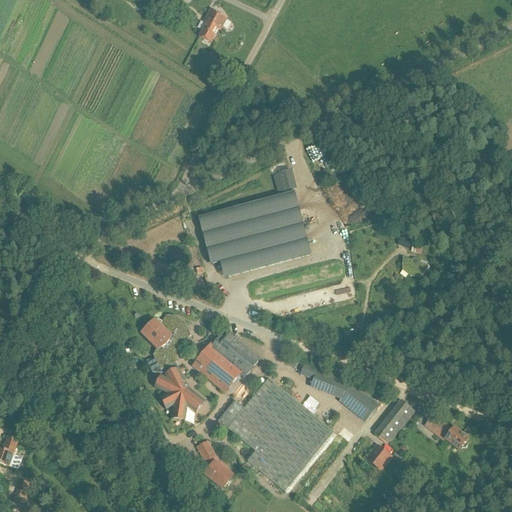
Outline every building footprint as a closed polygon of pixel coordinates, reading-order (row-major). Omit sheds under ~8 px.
[(227,20),(210,11),(203,23),(206,24),(198,38),(211,45),(218,31),(221,32),(227,20)] [(224,279),(311,256),(294,194),(200,219),(213,265),(219,264),(224,279)] [(412,262),(403,259),(402,271),(410,278),(421,279),(429,268),(420,264),(421,261),(419,260),(416,267),(411,266),(412,262)] [(154,347),(157,350),(158,351),(151,363),(156,374),(164,375),(165,376),(165,378),(161,376),(155,389),(167,395),(158,399),(164,412),(173,408),(171,420),(185,422),(187,408),(195,414),(205,401),(190,389),(188,386),(177,364),(177,360),(177,358),(178,353),(180,349),(183,344),(187,340),(191,337),(190,334),(189,331),(188,328),(186,325),(183,322),(180,320),(177,319),(174,318),(170,317),(167,317),(161,327),(155,321),(142,335),(154,347)] [(260,359),(229,335),(225,340),(221,336),(210,350),(195,369),(224,392),(239,374),(245,378),(260,359)] [(352,384),(304,366),(303,368),(300,366),(298,374),(300,375),(300,376),(314,381),(311,389),(341,401),(340,403),(365,423),(379,406),(352,384)] [(334,435),(269,380),(244,410),(235,402),(218,422),(255,453),(247,462),(285,493),(334,435)] [(389,444),(414,413),(403,404),(378,435),(389,444)] [(452,432),(433,417),(425,427),(444,441),(445,441),(459,452),(469,440),(454,429),(452,432)] [(13,456),(19,441),(8,437),(4,450),(0,449),(0,464),(8,467),(18,471),(23,459),(13,456)] [(233,476),(216,463),(214,459),(216,458),(208,442),(197,448),(206,464),(204,465),(204,467),(206,471),(208,472),(205,476),(222,490),(229,482),(228,482),(233,476)] [(393,459),(377,446),(365,461),(381,473),(393,459)] [(29,496),(32,485),(20,481),(15,496),(27,500),(28,495),(29,496)] [(311,506),(321,497),(315,491),(305,500),(311,506)]
